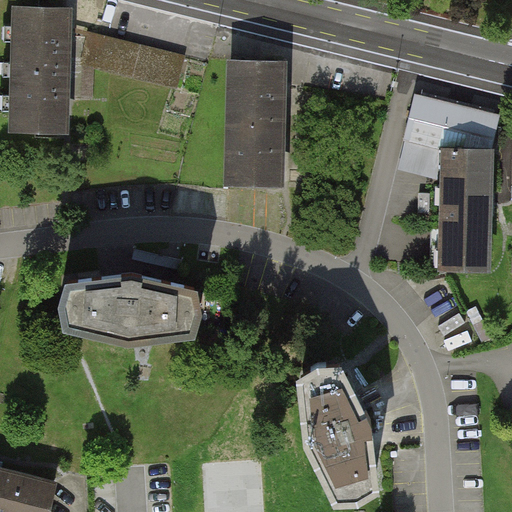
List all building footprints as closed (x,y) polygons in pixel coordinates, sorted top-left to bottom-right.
[(68,7),(8,6),(5,133),(65,134),(68,7)] [(184,56),(86,32),(78,65),(175,89),(184,56)] [(282,60),(223,59),(220,185),(280,187),(282,60)] [(498,117),(414,96),(394,171),(435,181),(436,150),(490,152),(498,117)] [(490,152),(436,150),(435,181),(433,272),(487,274),(490,152)] [(184,260),(135,249),(133,260),(182,270),(184,260)] [(132,272),(69,280),(62,301),(66,323),(128,339),(194,329),(202,308),(196,286),(132,272)] [(319,364),(301,374),(309,438),(336,494),(358,495),(375,484),(371,419),(346,373),(341,364),(319,364)] [(52,511),(59,483),(0,468),(0,511),(52,511)]
